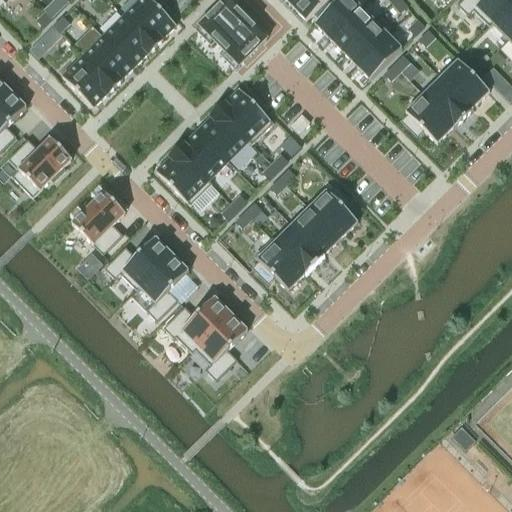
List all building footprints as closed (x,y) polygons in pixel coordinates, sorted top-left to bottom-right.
[(0,0),(0,10),(3,8),(5,9),(14,0),(0,0)] [(69,5),(64,0),(56,0),(55,2),(63,10),(69,5)] [(147,0),(142,0),(124,19),(156,51),(163,44),(162,42),(176,29),(147,0)] [(282,0),(290,8),(298,0),(282,0)] [(298,0),(290,8),(305,24),(306,25),(331,0),(298,0)] [(341,0),(314,28),(315,28),(328,42),(360,11),(348,0),(341,0)] [(392,6),(391,6),(400,17),(407,11),(399,0),(392,6)] [(511,0),(465,0),(457,9),(467,19),(473,14),(489,31),(493,27),(492,27),(511,6),(511,0)] [(226,1),(195,32),(196,34),(211,49),(214,45),(223,54),(219,57),(234,72),(235,73),(267,42),(226,1)] [(511,6),(492,27),(493,27),(508,43),(511,38),(511,6)] [(360,11),(328,42),(342,55),(373,24),(360,11)] [(45,14),(36,24),(43,31),(52,21),(45,14)] [(124,19),(103,39),(134,70),(147,57),(148,58),(156,51),(124,19)] [(63,20),(53,29),(60,36),(70,27),(63,20)] [(417,23),(407,32),(414,39),(424,30),(417,23)] [(373,24),(342,55),(356,69),(387,38),(373,24)] [(53,29),(29,54),(37,62),(62,38),(60,36),(53,29)] [(93,31),(74,49),(84,58),(83,59),(115,91),(122,84),(121,83),(134,70),(103,39),(102,40),(93,31)] [(428,34),(418,44),(419,44),(425,51),(435,41),(428,34)] [(387,38),(356,69),(369,82),(369,83),(369,84),(401,52),(400,51),(400,52),(387,38)] [(467,64),(476,74),(477,74),(483,67),(474,57),(467,64)] [(83,59),(62,80),(93,111),(106,97),(108,99),(115,91),(83,59)] [(403,59),(394,69),(401,76),(410,66),(403,59)] [(457,65),(440,82),(471,113),(472,112),(488,96),(489,95),(458,64),(457,65)] [(394,69),(384,78),(391,85),(401,76),(394,69)] [(440,82),(423,98),(454,130),(453,130),(455,132),(473,113),(472,112),(471,113),(440,82)] [(0,103),(9,95),(0,85),(0,103)] [(511,90),(510,89),(501,98),(509,107),(511,104),(511,90)] [(224,105),(216,112),(248,144),(248,145),(251,149),(273,127),(239,92),(225,106),(224,105)] [(9,95),(0,103),(0,156),(15,141),(6,131),(26,111),(25,110),(25,111),(9,95)] [(407,118),(400,124),(417,141),(423,134),(437,148),(437,147),(437,146),(453,130),(454,130),(423,98),(406,115),(405,116),(407,118)] [(210,121),(197,134),(228,165),(248,145),(248,144),(216,112),(209,119),(210,121)] [(301,118),(290,129),(299,137),(310,126),(301,118)] [(183,145),(175,153),(208,185),(208,184),(228,165),(197,134),(184,147),(183,145)] [(28,144),(8,163),(18,173),(11,180),(32,202),(51,183),(53,185),(65,174),(63,172),(71,163),(50,141),(37,154),(28,144)] [(169,161),(156,175),(190,209),(212,188),(208,184),(208,185),(175,153),(168,160),(169,161)] [(280,158),(271,167),(278,174),(287,165),(280,158)] [(271,167),(262,177),(268,183),(268,184),(278,174),(271,167)] [(288,173),(279,182),(286,189),(295,180),(288,173)] [(279,182),(269,191),(270,191),(276,198),(286,189),(279,182)] [(325,195),(309,212),(339,243),(356,226),(357,227),(357,226),(344,213),(351,206),(335,189),(328,196),(326,194),(325,195)] [(83,216),(71,227),(93,249),(103,259),(122,239),(112,229),(125,217),(103,196),(95,204),(93,202),(81,213),(83,216)] [(239,198),(230,208),(237,215),(246,205),(239,198)] [(254,206),(245,216),(252,223),(261,214),(254,207),(254,206)] [(230,208),(221,217),(227,224),(228,224),(237,215),(230,208)] [(309,212),(292,229),(322,260),(323,259),(339,243),(309,212)] [(245,216),(235,225),(242,232),(252,223),(245,216)] [(275,245),(274,246),(305,277),(305,278),(306,279),(324,261),(323,259),(322,260),(292,229),(275,245)] [(125,252),(104,272),(115,283),(120,278),(136,294),(140,291),(139,290),(171,258),(155,242),(156,242),(155,241),(134,261),(125,252)] [(258,265),(251,272),(268,288),(275,282),(288,295),(289,294),(288,294),(305,278),(305,277),(274,246),(275,245),(272,242),(253,260),(258,265)] [(91,258),(77,272),(87,283),(102,268),(91,258)] [(171,258),(139,290),(140,291),(155,306),(146,315),(156,325),(177,304),(168,295),(188,275),(187,274),(171,258)] [(184,311),(163,332),(174,342),(175,341),(192,357),(195,354),(194,353),(230,318),(214,302),(215,302),(214,301),(194,321),(184,311)] [(230,318),(194,353),(195,354),(210,369),(205,374),(215,385),(236,364),(227,355),(247,334),(246,334),(230,318)] [(474,445),(460,431),(450,441),(464,455),(474,445)]
